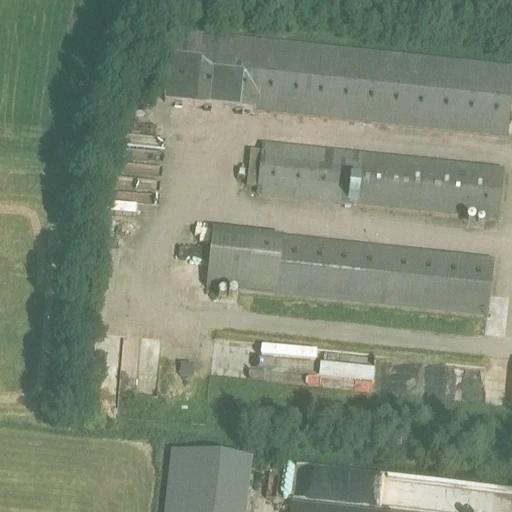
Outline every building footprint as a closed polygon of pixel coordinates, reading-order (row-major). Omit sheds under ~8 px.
[(164,104),(508,139),(511,93),(511,68),(172,32),(164,104)] [(499,222),(505,170),(262,145),(261,152),(250,152),(246,188),(258,189),(257,198),(499,222)] [(105,170),(152,171),(153,149),(120,148),(119,158),(106,158),(105,170)] [(102,232),(134,235),(135,222),(103,220),(102,232)] [(494,261),(213,231),(206,290),(488,320),(494,261)] [(179,268),(190,269),(190,239),(180,239),(179,268)] [(179,377),(192,377),(192,365),(179,364),(179,377)] [(165,511),(238,511),(244,461),(172,453),(165,511)] [(260,491),(272,491),(272,468),(260,468),(260,491)]
